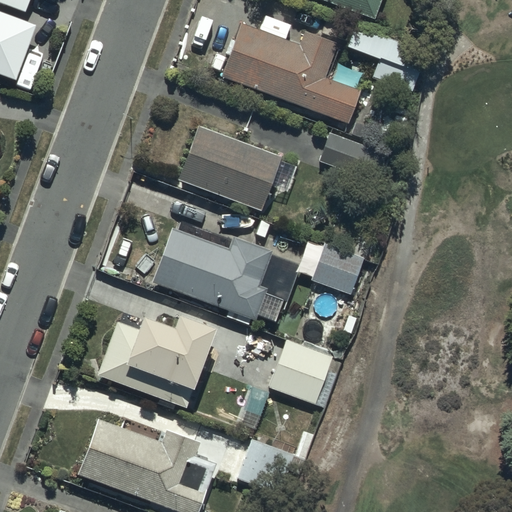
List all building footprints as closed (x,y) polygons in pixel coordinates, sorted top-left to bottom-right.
[(30,0),(0,0),(26,10),(30,0)] [(320,0),(374,19),(380,0),(320,0)] [(0,73),(17,80),(38,24),(0,10),(0,73)] [(428,56),(355,28),(354,31),(339,26),(334,39),(350,45),(348,50),(379,62),(373,78),(413,94),(428,56)] [(372,129),(352,121),(362,94),(328,81),(340,47),(303,34),(299,47),(243,27),(223,80),(350,126),(347,134),(367,141),(372,129)] [(262,213),(270,191),(287,197),(298,169),(281,163),(282,159),(200,128),(180,183),(262,213)] [(387,155),(350,141),(331,134),(320,163),(377,184),(387,155)] [(229,252),(173,232),(153,285),(255,323),(267,290),(260,288),(273,254),(234,239),(229,252)] [(365,259),(325,245),(311,282),(350,296),(353,288),(368,293),(376,273),(362,267),(365,259)] [(141,333),(117,324),(98,376),(185,408),(191,391),(194,392),(215,334),(179,321),(175,334),(144,323),(141,333)] [(332,358),(286,341),(269,388),(315,405),(332,358)] [(270,394),(251,386),(237,422),(256,429),(270,394)] [(159,445),(99,422),(78,476),(169,511),(200,511),(218,467),(195,458),(200,445),(165,431),(159,445)] [(293,457),(253,441),(238,480),(278,496),(293,457)] [(235,511),(236,511),(237,510),(238,508),(239,507),(239,506),(240,505),(240,503),(240,502),(240,500),(240,499),(240,498),(240,496),(239,495),(239,494),(238,492),(238,491),(237,490),(236,489),(235,488),(234,487),(233,486),(231,486),(230,485),(229,485),(227,484),(226,484),(225,484),(223,484),(222,484),(220,485),(219,485),(218,486),(216,486),(215,487),(214,488),(213,489),(212,490),(211,491),(211,492),(210,493),(209,494),(209,496),(209,497),(208,498),(208,500),(208,501),(208,503),(209,504),(209,505),(210,507),(210,508),(211,509),(212,510),(213,511),(235,511)]
